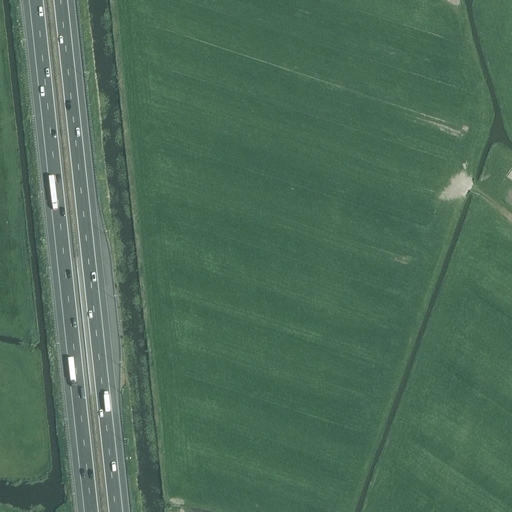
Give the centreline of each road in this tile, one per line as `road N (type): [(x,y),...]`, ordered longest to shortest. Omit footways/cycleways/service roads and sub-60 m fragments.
road 1 (motorway): [(33,0),(88,511)]
road 2 (motorway): [(119,511),(64,0)]
